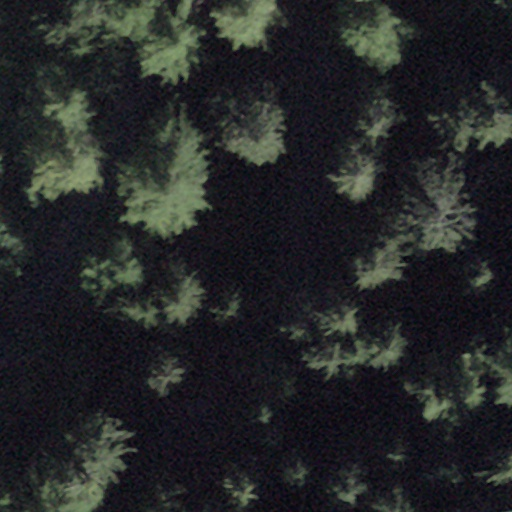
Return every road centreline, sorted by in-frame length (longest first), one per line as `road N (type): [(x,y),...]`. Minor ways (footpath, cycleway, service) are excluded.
road 1 (track): [(283,0),(306,135),(302,222),(209,407),(113,511)]
road 2 (track): [(0,345),(77,237),(105,119),(119,0)]
